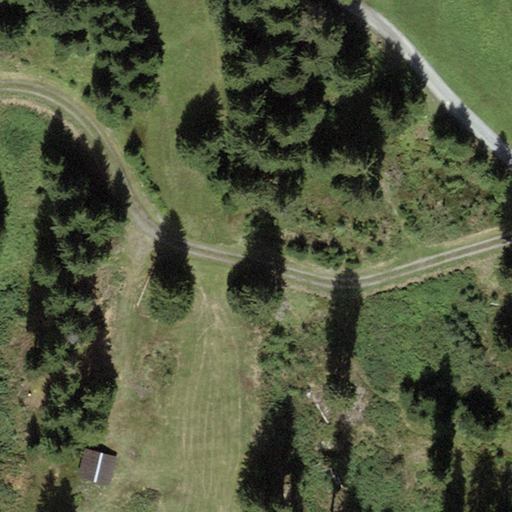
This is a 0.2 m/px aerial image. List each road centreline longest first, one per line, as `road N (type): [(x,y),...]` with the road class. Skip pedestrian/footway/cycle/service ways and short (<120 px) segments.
road 1 (track): [(0,95),(15,92),(87,122),(151,272),(200,299),(278,310),(364,300),(433,253),(511,228)]
road 2 (track): [(511,162),(343,0)]
